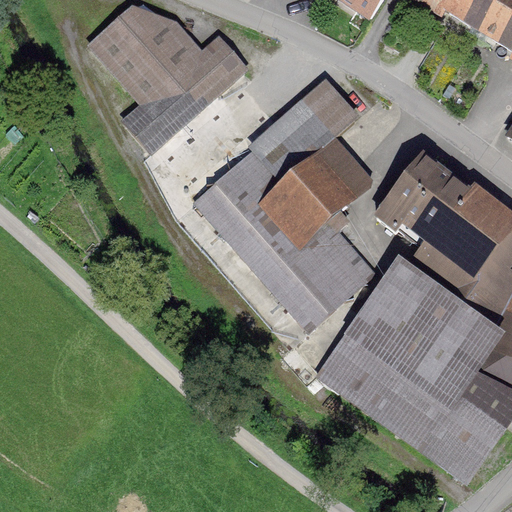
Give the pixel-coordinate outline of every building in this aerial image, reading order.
[(329,0),(369,26),(386,0),(329,0)] [(511,0),(415,0),(414,1),(511,59),(511,65),(511,67),(511,0)] [(154,163),(254,77),(220,38),(203,53),(179,26),(133,14),(88,53),(138,111),(122,125),(154,163)] [(378,282),(335,232),(382,192),(341,145),(364,125),(330,86),(250,155),(254,159),(196,209),(310,340),(378,282)] [(501,339),(511,316),(511,218),(477,194),(474,199),(426,164),(384,221),(426,251),(411,272),(501,339)] [(511,366),(492,357),(501,339),(411,272),(402,268),(316,387),(462,497),(511,432),(511,366)] [(511,366),(511,316),(501,339),(492,357),(511,366)] [(145,511),(129,498),(117,511),(145,511)]
